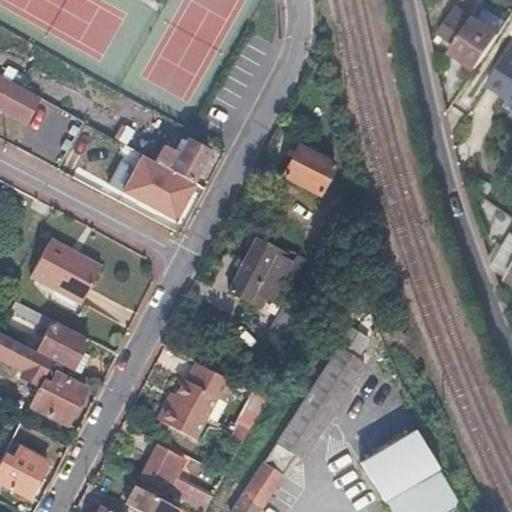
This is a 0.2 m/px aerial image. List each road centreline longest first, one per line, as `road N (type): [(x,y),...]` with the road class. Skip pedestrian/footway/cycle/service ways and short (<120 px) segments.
road 1 (residential): [(408,0),(452,205),(511,361)]
road 2 (residential): [(187,258),(54,511)]
road 3 (residential): [(297,0),(292,63),(187,258)]
road 4 (residential): [(0,159),(187,258)]
